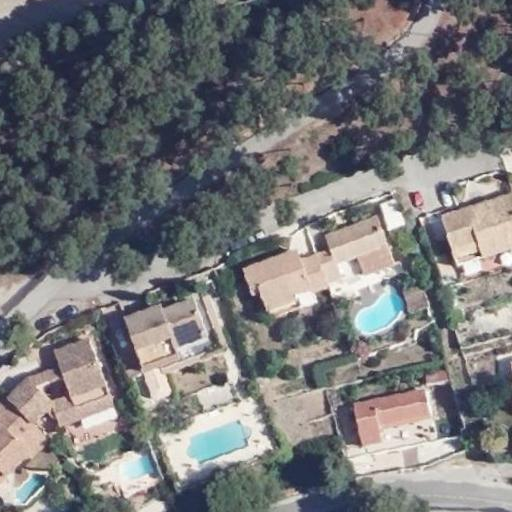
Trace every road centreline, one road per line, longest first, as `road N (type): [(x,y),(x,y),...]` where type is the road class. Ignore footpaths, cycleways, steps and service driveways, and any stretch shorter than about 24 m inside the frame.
road 1 (residential): [(0,329),(107,229),(391,59),(439,0)]
road 2 (unclassified): [(313,511),(433,494),(511,506)]
